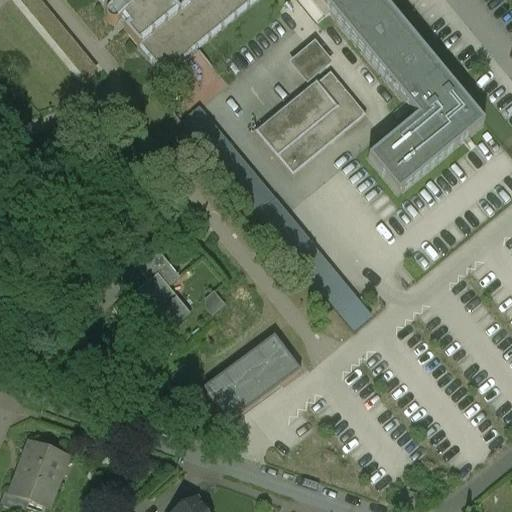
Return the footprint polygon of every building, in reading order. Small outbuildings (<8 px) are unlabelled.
[(95,0),(105,11),(107,10),(109,13),(108,14),(106,15),(105,17),(105,18),(105,19),(104,20),(104,21),(105,22),(105,23),(105,24),(106,24),(106,25),(107,26),(108,27),(109,27),(110,28),(111,28),(112,28),(113,28),(114,27),(115,27),(116,27),(116,26),(120,23),(126,30),(123,33),(162,80),(258,0),(95,0)] [(371,0),(305,0),(417,133),(370,173),(408,218),(494,146),(371,0)] [(313,44),(287,65),(306,88),(332,66),(313,44)] [(364,117),(329,74),(316,85),(315,84),(254,134),(276,161),(277,160),(292,177),(364,117)] [(313,249),(198,109),(180,125),(295,264),(313,249)] [(132,266),(147,285),(113,313),(128,332),(144,320),(160,339),(189,316),(167,290),(179,280),(153,249),(132,266)] [(274,384),(275,365),(289,367),(291,337),(269,335),(267,346),(250,345),(248,367),(252,368),(250,382),(274,384)] [(66,460),(29,446),(10,498),(28,505),(47,511),(66,460)] [(10,498),(4,496),(0,504),(0,508),(10,511),(25,511),(28,505),(10,498)] [(202,511),(196,502),(181,511),(202,511)]
